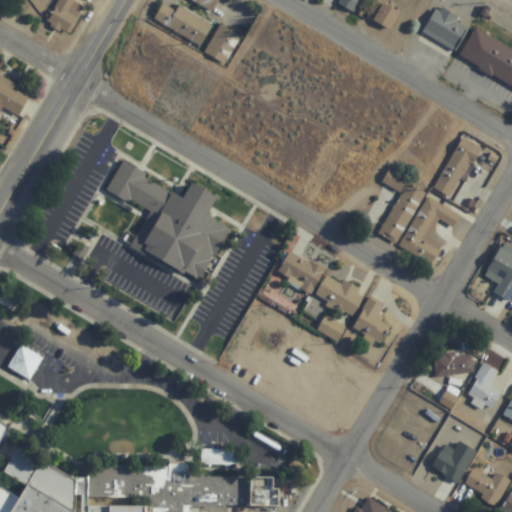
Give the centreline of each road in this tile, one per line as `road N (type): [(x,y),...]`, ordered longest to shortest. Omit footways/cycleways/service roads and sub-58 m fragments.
road 1 (residential): [(511,349),(0,40)]
road 2 (residential): [(0,256),(345,462)]
road 3 (residential): [(345,462),(511,203)]
road 4 (residential): [(511,141),(278,0)]
road 5 (residential): [(133,0),(0,220)]
